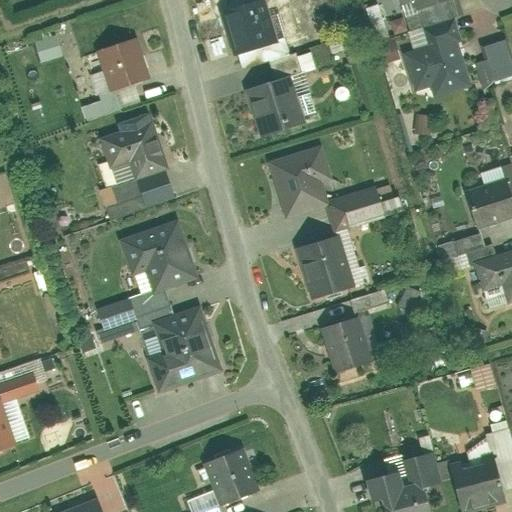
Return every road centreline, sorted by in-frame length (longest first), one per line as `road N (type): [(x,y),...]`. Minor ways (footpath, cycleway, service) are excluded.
road 1 (residential): [(280,387),(160,0)]
road 2 (residential): [(280,387),(0,497)]
road 3 (residential): [(329,511),(280,387)]
